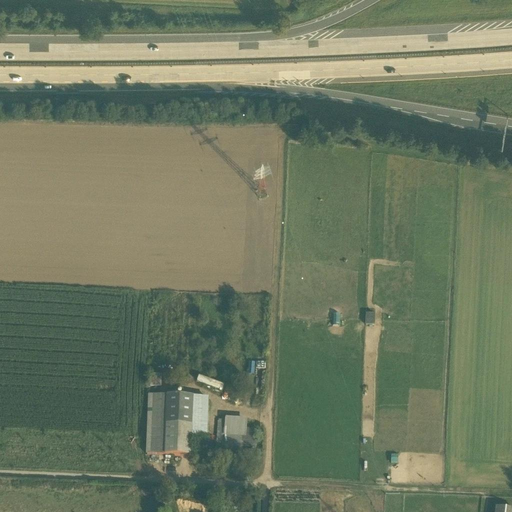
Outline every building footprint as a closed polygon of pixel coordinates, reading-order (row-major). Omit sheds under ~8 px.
[(376,324),(376,313),(366,312),(366,324),(376,324)] [(200,376),(197,381),(223,391),(225,385),(200,376)] [(165,456),(167,397),(149,396),(147,455),(165,456)] [(194,397),(167,397),(165,456),(192,457),(192,439),(194,397)] [(208,398),(194,397),(192,439),(207,439),(208,398)] [(235,421),(220,420),(218,446),(256,449),(258,430),(234,428),(235,421)]
